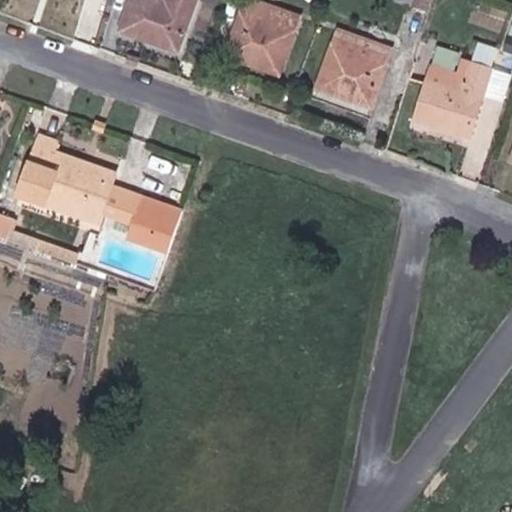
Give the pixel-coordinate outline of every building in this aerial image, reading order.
[(153,0),(140,0),(131,37),(189,52),(203,0),(171,0),(170,4),(153,0)] [(250,0),(248,0),(233,60),(285,75),(302,15),(250,0)] [(338,35),(321,100),(377,114),(395,52),(338,35)] [(432,68),(415,124),(471,141),(493,68),(462,59),(457,75),(432,68)] [(115,190),(78,178),(83,161),(62,154),(65,145),(42,137),(21,201),(102,226),(115,190)] [(124,180),(83,161),(78,178),(115,190),(124,180)] [(182,211),(136,195),(126,220),(173,235),(182,211)] [(16,219),(0,212),(0,241),(9,245),(16,219)] [(166,254),(173,235),(126,220),(119,239),(166,254)] [(84,267),(53,258),(50,268),(81,279),(84,267)]
